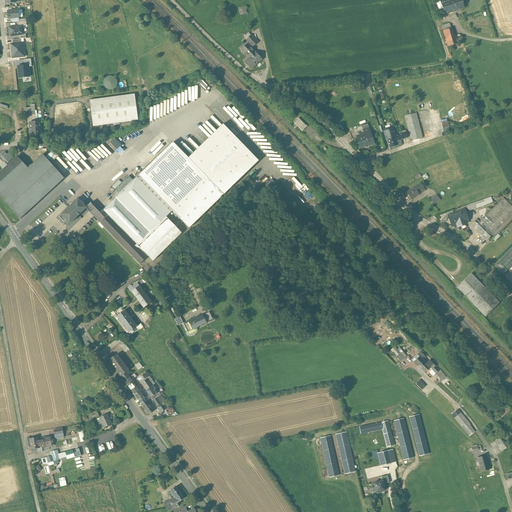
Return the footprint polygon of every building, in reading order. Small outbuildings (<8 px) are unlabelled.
[(453,0),(451,0),(443,3),(445,10),(456,6),(453,0)] [(462,0),(453,0),(456,6),(457,11),(465,8),(462,0)] [(248,13),(246,5),(239,7),(241,14),(248,13)] [(456,6),(445,10),(446,14),(457,11),(456,6)] [(7,11),(8,19),(19,18),(18,10),(7,11)] [(8,27),(9,36),(24,35),(23,26),(18,26),(8,27)] [(451,28),(443,31),(448,47),(450,46),(459,43),(457,35),(454,36),(452,28),(451,28)] [(258,42),(254,38),(249,43),(253,47),(258,42)] [(10,44),(11,58),(25,57),(23,42),(21,42),(12,43),(10,44)] [(254,52),(247,44),(241,49),(249,57),(244,62),(251,70),(262,59),(255,52),(254,52)] [(24,60),(25,66),(16,67),(18,78),(30,77),(29,67),(32,67),(31,59),(24,60)] [(109,91),(118,84),(111,74),(101,81),(109,91)] [(213,85),(207,79),(205,81),(211,87),(213,85)] [(134,94),(90,100),(93,126),(138,120),(134,94)] [(35,107),(24,108),(25,115),(35,115),(35,107)] [(416,113),(405,116),(411,142),(425,138),(433,136),(435,134),(434,131),(424,134),(423,133),(421,133),(416,113)] [(448,116),(440,118),(443,129),(474,122),(473,117),(470,117),(470,116),(457,119),(457,120),(449,122),(448,116)] [(307,127),(298,118),(294,123),(302,131),(307,127)] [(40,122),(30,122),(30,136),(41,136),(40,122)] [(188,158),(173,142),(138,176),(172,210),(180,219),(189,228),(258,161),(223,124),(188,158)] [(392,128),(390,127),(386,129),(385,131),(384,132),(386,140),(396,136),(393,128),(392,129),(392,128)] [(364,134),(356,137),(360,148),(374,144),(370,132),(364,134)] [(396,136),(386,140),(387,139),(389,148),(398,145),(396,141),(400,139),(400,140),(408,137),(406,132),(402,134),(399,135),(396,136)] [(151,153),(160,142),(152,136),(143,146),(151,153)] [(109,141),(115,149),(121,145),(115,137),(109,141)] [(95,149),(102,159),(110,153),(110,152),(112,151),(105,141),(95,149)] [(10,151),(7,154),(4,152),(1,155),(9,162),(15,156),(10,151)] [(28,168),(0,193),(0,197),(19,219),(20,219),(64,178),(43,155),(43,154),(28,168)] [(9,162),(1,155),(0,156),(0,157),(7,164),(9,162)] [(17,156),(0,171),(0,193),(28,168),(17,156)] [(138,176),(133,180),(129,176),(115,189),(119,193),(119,194),(119,195),(103,210),(103,209),(99,212),(90,203),(86,207),(86,208),(100,222),(99,223),(100,223),(98,224),(102,228),(104,227),(140,264),(148,256),(153,261),(181,233),(166,217),(172,211),(171,210),(172,210),(138,176)] [(290,178),(284,185),(293,194),(295,192),(297,193),(301,190),(290,178)] [(414,187),(406,192),(411,200),(419,194),(417,192),(423,188),(420,184),(414,188),(414,187)] [(91,195),(86,191),(78,199),(81,202),(82,201),(83,203),(91,195)] [(437,195),(430,199),(434,204),(440,200),(437,195)] [(491,197),(466,205),(468,211),(493,203),(491,197)] [(78,198),(70,206),(61,215),(59,217),(64,222),(67,220),(70,223),(86,208),(86,207),(81,202),(78,199),(78,198)] [(479,222),(477,224),(491,237),(493,239),(511,220),(511,215),(511,206),(503,198),(479,222)] [(464,210),(451,214),(452,216),(448,217),(452,226),(457,225),(457,227),(466,224),(465,222),(468,221),(467,218),(469,217),(467,213),(466,213),(464,210)] [(491,237),(477,224),(479,222),(477,219),(471,226),(486,241),(488,239),(491,237)] [(511,269),(507,275),(505,273),(511,265),(511,245),(493,265),(511,283),(511,269)] [(499,303),(471,274),(457,288),(485,317),(499,303)] [(139,286),(132,291),(144,307),(151,302),(139,286)] [(136,326),(124,310),(117,316),(129,332),(136,326)] [(210,312),(203,315),(206,322),(213,319),(210,312)] [(203,315),(184,324),(187,332),(206,322),(203,315)] [(180,316),(174,319),(177,326),(183,323),(180,316)] [(119,337),(102,350),(105,354),(122,341),(119,337)] [(124,343),(119,346),(124,352),(129,349),(124,343)] [(401,354),(401,353),(400,354),(397,356),(396,357),(400,361),(404,357),(401,354)] [(120,357),(119,358),(116,354),(109,360),(114,366),(116,370),(121,376),(128,370),(121,361),(122,360),(120,357)] [(419,356),(414,362),(418,366),(421,363),(423,366),(426,363),(423,360),(420,357),(419,356)] [(426,363),(423,366),(421,363),(418,366),(424,373),(430,367),(429,367),(426,363)] [(435,367),(434,365),(432,367),(430,366),(429,367),(430,367),(432,369),(431,369),(435,374),(440,369),(436,366),(435,367)] [(440,369),(435,374),(442,381),(446,377),(440,369)] [(128,370),(121,376),(124,381),(129,377),(128,375),(130,373),(128,370)] [(146,372),(138,379),(140,382),(149,376),(146,372)] [(133,382),(129,377),(124,381),(128,386),(128,385),(133,382)] [(426,386),(419,380),(415,383),(421,390),(426,386)] [(128,385),(128,386),(131,390),(136,387),(137,386),(135,382),(134,383),(133,382),(128,385)] [(149,382),(143,386),(146,390),(152,386),(149,382)] [(136,387),(131,390),(134,395),(140,391),(136,387)] [(154,389),(148,393),(151,397),(159,392),(156,388),(154,389)] [(140,391),(134,395),(138,400),(143,396),(140,391)] [(143,396),(138,400),(141,405),(147,401),(143,396)] [(163,398),(159,401),(159,402),(156,405),(158,406),(165,401),(163,398)] [(153,411),(147,401),(141,405),(148,414),(153,411)] [(510,410),(507,407),(498,415),(501,419),(510,410)] [(471,425),(458,409),(452,414),(470,436),(475,432),(470,425),(471,425)] [(96,411),(91,413),(93,419),(99,416),(96,411)] [(107,414),(97,419),(99,425),(102,423),(104,427),(111,424),(107,414)] [(419,415),(409,417),(419,456),(429,454),(419,415)] [(413,457),(404,419),(394,421),(400,444),(404,460),(413,457)] [(388,421),(381,423),(383,429),(382,429),(387,447),(394,445),(388,422),(388,421)] [(400,444),(394,421),(388,422),(394,445),(400,444)] [(381,423),(360,427),(361,434),(382,429),(383,429),(381,423)] [(355,472),(346,432),(336,435),(345,474),(355,472)] [(339,475),(330,436),(320,438),(329,477),(339,475)] [(43,440),(38,441),(38,438),(27,439),(29,446),(30,446),(31,449),(53,445),(51,437),(43,438),(43,440)] [(502,442),(496,446),(501,452),(506,448),(502,442)] [(62,460),(80,456),(78,448),(75,449),(76,451),(73,452),(72,449),(64,451),(65,456),(61,457),(62,460)] [(52,456),(41,459),(43,464),(48,462),(49,465),(58,462),(57,460),(59,459),(57,451),(51,453),(52,456)] [(378,453),(377,453),(379,458),(380,466),(391,463),(388,451),(378,453)] [(485,456),(477,458),(481,471),(489,469),(485,456)] [(58,462),(49,465),(51,472),(56,470),(57,473),(60,472),(59,469),(58,469),(58,468),(59,466),(58,462)] [(382,480),(373,483),(375,487),(372,488),(373,492),(376,492),(377,492),(377,493),(380,492),(380,491),(385,490),(384,484),(383,480),(382,480)] [(180,492),(179,492),(175,487),(170,491),(174,498),(163,502),(166,509),(167,508),(168,510),(179,506),(177,503),(185,498),(180,492)]
